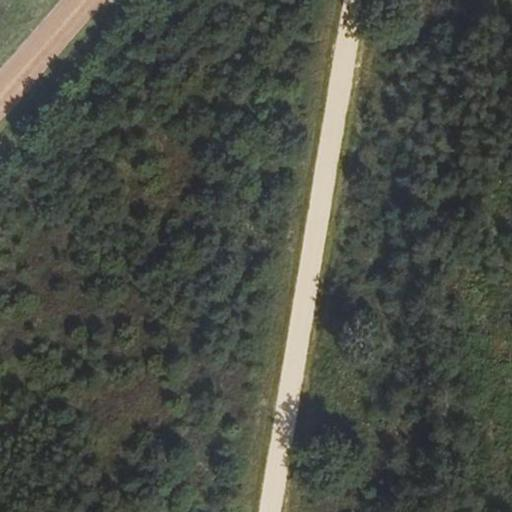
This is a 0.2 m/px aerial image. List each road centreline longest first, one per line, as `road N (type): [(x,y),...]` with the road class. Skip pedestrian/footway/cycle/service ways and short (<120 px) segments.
road 1 (track): [(265,511),(348,0)]
road 2 (track): [(0,107),(92,0)]
